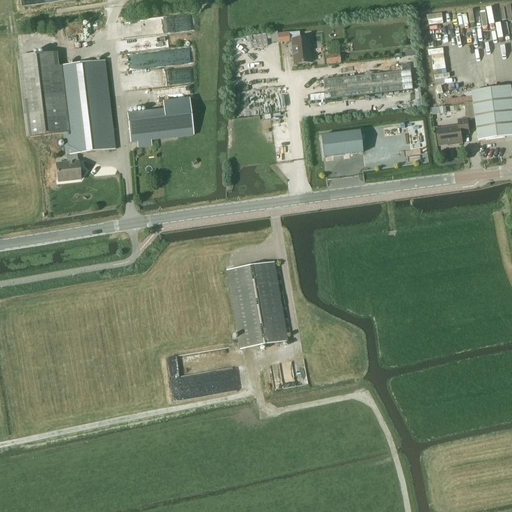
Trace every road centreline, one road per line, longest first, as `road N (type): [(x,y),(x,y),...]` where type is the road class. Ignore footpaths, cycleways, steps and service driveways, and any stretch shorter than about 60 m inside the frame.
road 1 (tertiary): [(0,245),(511,171)]
road 2 (track): [(296,352),(254,360),(265,413),(364,394),(390,440),(408,511)]
road 3 (track): [(259,391),(0,446)]
